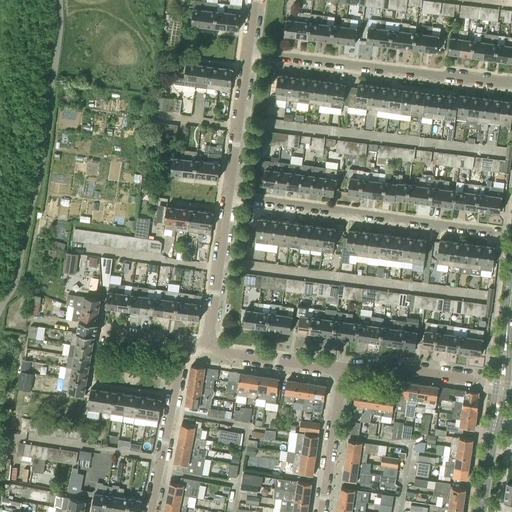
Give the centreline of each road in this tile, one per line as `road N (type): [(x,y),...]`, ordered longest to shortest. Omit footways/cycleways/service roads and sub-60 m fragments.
road 1 (residential): [(499,232),(228,196)]
road 2 (residential): [(511,83),(248,53)]
road 3 (secondary): [(481,511),(508,326)]
road 4 (unclassified): [(149,511),(186,349)]
road 5 (unclassified): [(322,511),(343,368)]
road 6 (residential): [(228,196),(248,53)]
road 7 (residential): [(208,338),(228,196)]
road 8 (unclassified): [(343,368),(230,352),(208,338)]
road 9 (unclassified): [(476,382),(393,367),(343,368)]
